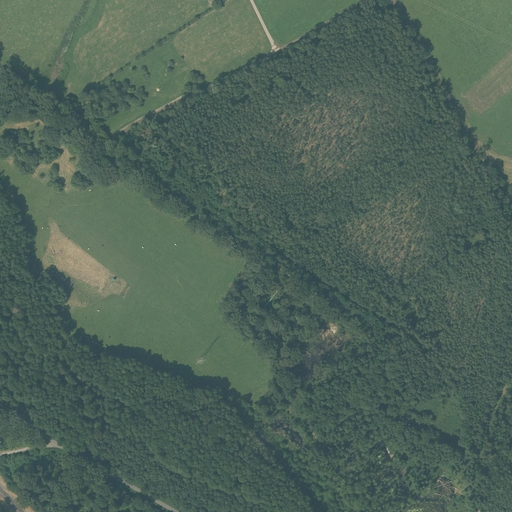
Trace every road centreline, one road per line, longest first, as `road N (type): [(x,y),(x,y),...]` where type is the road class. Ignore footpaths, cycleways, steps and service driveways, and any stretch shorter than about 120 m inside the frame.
road 1 (track): [(110,139),(365,0)]
road 2 (unclassified): [(0,401),(81,461),(173,511)]
